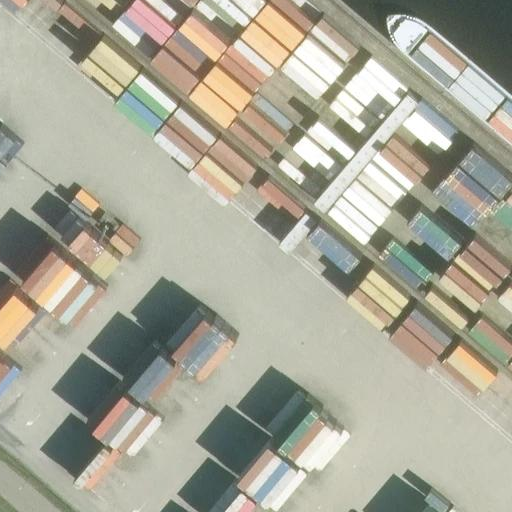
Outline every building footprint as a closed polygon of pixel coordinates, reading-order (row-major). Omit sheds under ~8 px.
[(45,22),(35,37),(70,59),(89,29),(49,3),(43,13),(38,10),(35,15),(45,22)] [(282,40),(336,79),(361,44),(307,5),(282,40)] [(447,124),(430,123),(429,140),(445,142),(447,124)] [(442,156),(430,173),(475,206),(487,189),(442,156)] [(281,234),(342,281),(364,252),(294,199),(266,236),(274,242),(281,234)] [(123,485),(233,333),(192,303),(157,352),(140,341),(108,385),(89,372),(59,414),(81,430),(67,449),(88,465),(91,462),(102,470),(123,485)] [(511,386),(487,365),(471,384),(511,419),(511,386)] [(282,511),(304,477),(303,476),(310,463),(325,472),(350,429),(318,411),(315,417),(296,406),(295,407),(274,426),(267,422),(259,430),(267,434),(259,447),(244,438),(212,468),(231,488),(197,469),(189,482),(208,501),(185,488),(168,503),(176,511),(174,511),(282,511)] [(460,511),(427,489),(411,511),(460,511)]
